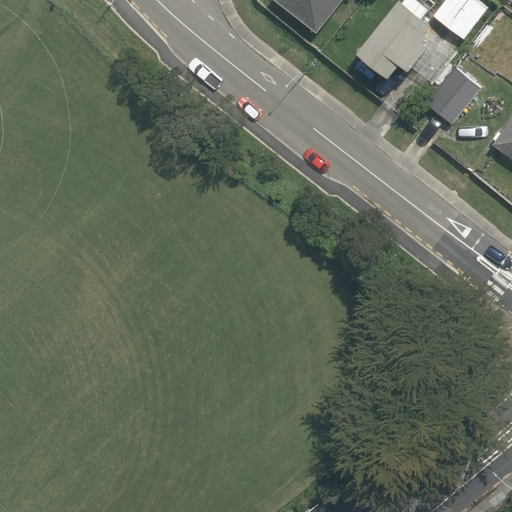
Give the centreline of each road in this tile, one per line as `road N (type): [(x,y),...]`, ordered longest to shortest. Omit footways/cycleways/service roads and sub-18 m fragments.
road 1 (residential): [(511,281),(162,0)]
road 2 (secondary): [(415,511),(511,431)]
